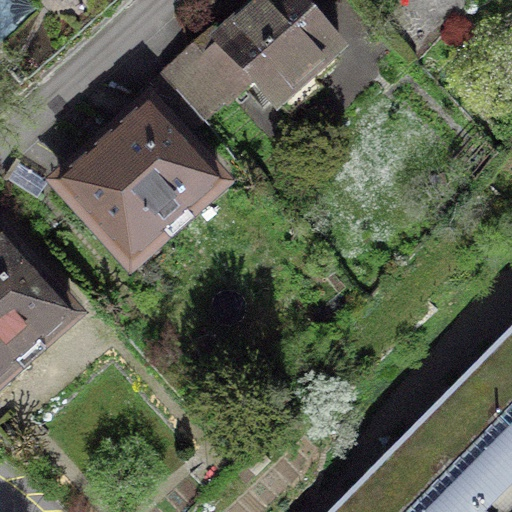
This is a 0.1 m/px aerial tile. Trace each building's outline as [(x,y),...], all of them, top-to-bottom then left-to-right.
[(301,0),(254,0),(259,4),(221,39),(212,29),(183,55),(225,101),(228,104),(253,82),(275,106),(278,103),(290,116),(321,88),(308,75),(339,47),(298,3),(301,0)] [(183,55),(162,75),(202,120),(204,121),(225,101),(183,55)] [(202,120),(162,75),(137,97),(146,106),(59,183),(130,262),(219,184),(180,139),(202,120)] [(0,378),(71,316),(0,236),(0,235),(0,378)] [(511,382),(499,383),(491,374),(469,396),(471,398),(511,438),(511,382)] [(511,511),(511,438),(471,398),(430,438),(436,448),(435,458),(427,466),(417,467),(407,461),(367,502),(376,511),(511,511)] [(376,511),(367,502),(356,511),(376,511)]
